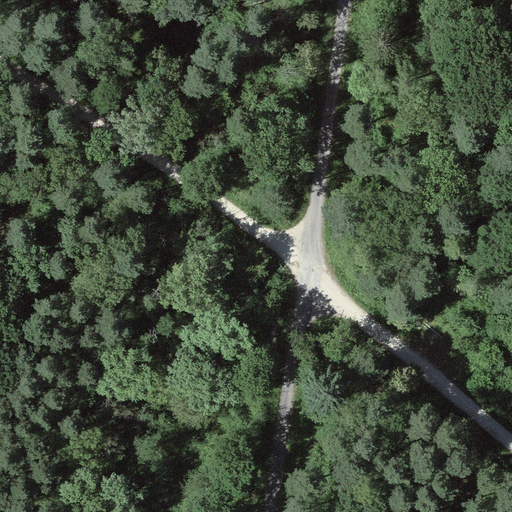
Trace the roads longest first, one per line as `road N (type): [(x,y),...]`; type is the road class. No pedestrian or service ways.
road 1 (track): [(511,440),(187,179),(0,62)]
road 2 (track): [(344,0),(269,511)]
